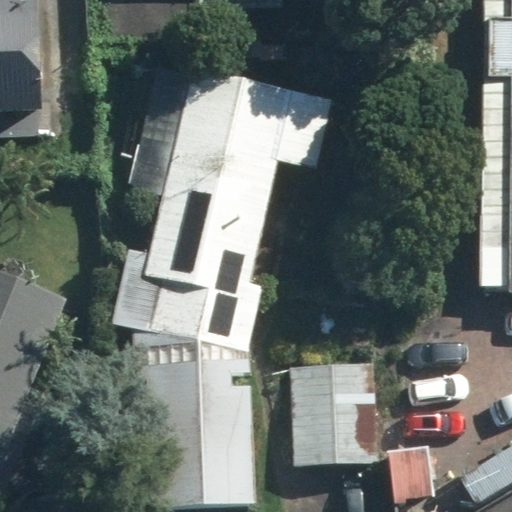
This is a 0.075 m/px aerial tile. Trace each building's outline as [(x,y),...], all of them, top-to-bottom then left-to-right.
[(201,0),(202,13),(283,11),(282,0),(201,0)] [(511,290),(511,0),(506,0),(503,290),(511,290)] [(48,3),(0,2),(0,129),(47,130),(48,3)] [(255,511),(258,394),(269,296),(256,293),(281,174),(321,183),(336,110),(195,81),(140,346),(136,511),(255,511)] [(2,511),(86,315),(0,278),(0,511),(2,511)] [(376,366),(294,370),(298,473),(380,470),(376,366)] [(394,511),(488,511),(511,497),(511,446),(436,500),(436,456),(395,456),(394,511)] [(106,511),(107,505),(34,503),(33,511),(106,511)]
